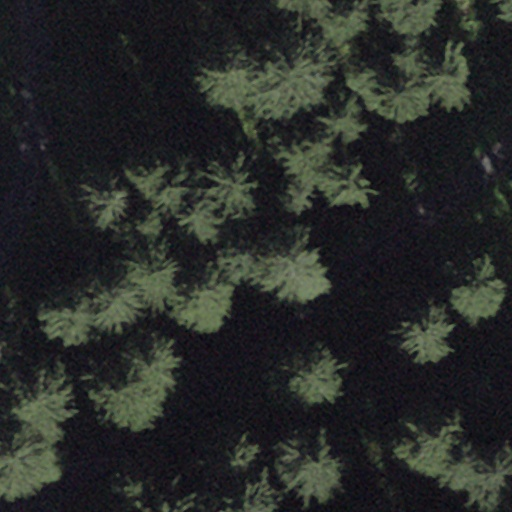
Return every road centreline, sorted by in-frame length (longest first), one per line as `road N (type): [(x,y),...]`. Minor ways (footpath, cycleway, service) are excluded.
road 1 (track): [(511,147),(61,483),(8,511)]
road 2 (track): [(0,260),(26,157),(17,0)]
